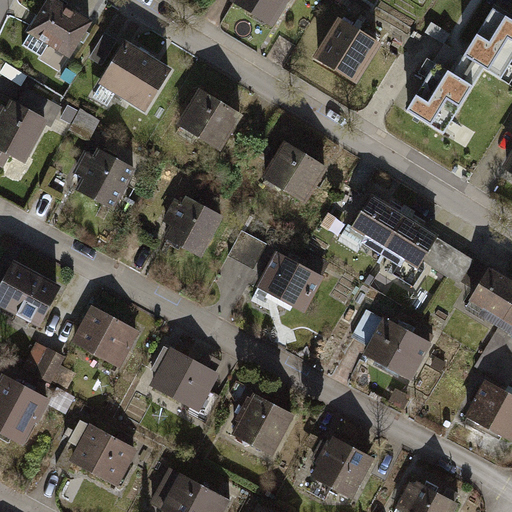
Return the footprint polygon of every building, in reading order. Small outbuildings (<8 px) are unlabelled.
[(92,24),(52,0),(49,0),(25,39),(66,65),(92,24)] [(235,0),(269,22),(281,0),(235,0)] [(511,67),(511,21),(494,12),(454,80),(472,90),(483,70),(504,82),(511,67)] [(353,92),(377,53),(334,27),(310,67),(353,92)] [(119,32),(89,80),(134,108),(164,60),(119,32)] [(444,135),(472,90),(454,80),(437,69),(409,114),(444,135)] [(224,148),(247,108),(201,82),(179,123),(224,148)] [(0,151),(26,166),(50,124),(8,100),(0,114),(0,151)] [(286,136),(262,174),(304,201),(328,164),(286,136)] [(98,151),(94,157),(87,152),(73,172),(82,179),(74,193),(111,214),(134,172),(98,151)] [(511,181),(511,154),(500,174),(511,181)] [(401,218),(368,198),(347,234),(380,253),(401,218)] [(198,267),(222,223),(181,201),(157,244),(198,267)] [(416,275),(438,240),(401,218),(380,253),(416,275)] [(247,232),(233,256),(255,270),(269,245),(247,232)] [(323,281),(273,254),(253,291),(303,318),(323,281)] [(58,295),(9,270),(0,286),(0,312),(39,332),(58,295)] [(472,306),(502,322),(511,305),(511,284),(491,274),(472,306)] [(511,305),(502,322),(511,328),(511,305)] [(139,336),(89,311),(70,349),(119,374),(139,336)] [(382,321),(362,357),(409,384),(429,348),(382,321)] [(53,378),(64,353),(32,341),(22,366),(53,378)] [(218,379),(169,353),(149,391),(198,417),(218,379)] [(46,405),(0,381),(0,441),(21,452),(46,405)] [(511,400),(483,385),(462,424),(510,451),(511,447),(511,400)] [(291,425),(247,401),(224,443),(268,467),(291,425)] [(136,452),(77,420),(55,461),(114,493),(136,452)] [(366,469),(317,446),(298,486),(347,509),(366,469)] [(223,511),(227,507),(164,469),(140,508),(147,511),(223,511)] [(451,511),(403,487),(390,511),(451,511)]
